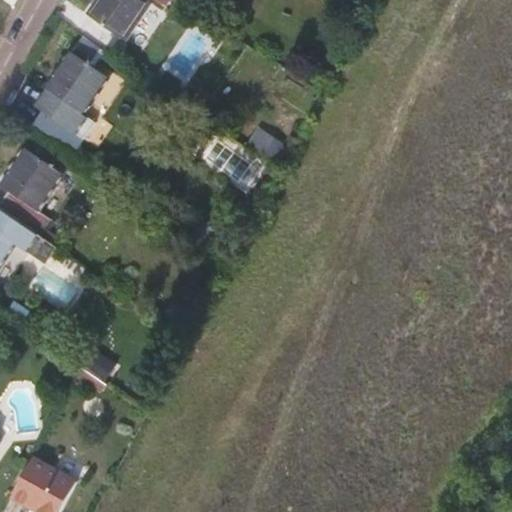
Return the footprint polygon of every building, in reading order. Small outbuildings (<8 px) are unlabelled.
[(165,10),(172,0),(99,0),(90,14),(128,39),(153,2),(165,10)] [(56,94),(46,109),(45,111),(50,115),(85,139),(96,122),(86,115),(110,78),(73,52),(47,89),(48,89),(49,90),(56,94)] [(49,90),(48,89),(37,106),(45,111),(46,109),(56,94),(49,90)] [(85,139),(50,115),(39,131),(74,155),(85,139)] [(0,206),(40,234),(49,222),(51,218),(40,209),(64,172),(28,147),(2,184),(10,190),(0,204),(0,206)] [(47,262),(58,246),(40,234),(0,206),(0,266),(18,242),(47,262)] [(54,226),(49,222),(40,234),(58,246),(63,239),(51,231),(54,226)] [(45,266),(34,284),(67,306),(79,288),(45,266)] [(74,399),(89,371),(82,366),(67,396),(74,399)] [(59,511),(76,481),(33,458),(13,496),(42,511),(59,511)]
